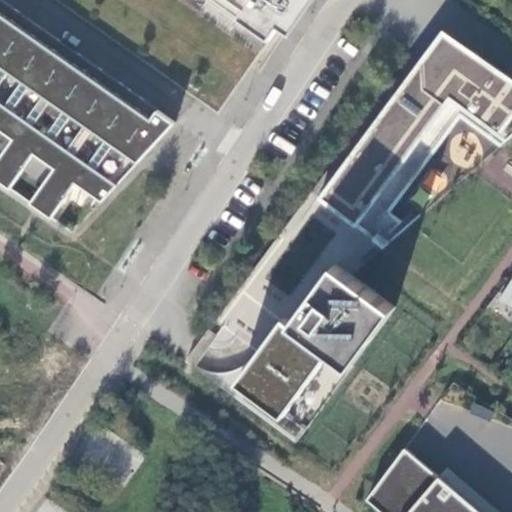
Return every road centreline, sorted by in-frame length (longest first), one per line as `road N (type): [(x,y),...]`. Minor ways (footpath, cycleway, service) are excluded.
road 1 (residential): [(248,150),(37,0)]
road 2 (residential): [(110,356),(248,150)]
road 3 (residential): [(0,510),(110,356)]
road 4 (residential): [(248,150),(349,0)]
